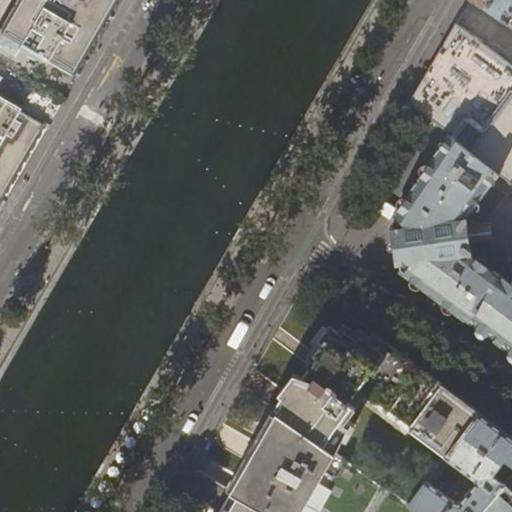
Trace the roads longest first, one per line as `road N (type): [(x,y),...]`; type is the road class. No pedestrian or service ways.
road 1 (residential): [(0,286),(166,0)]
road 2 (residential): [(124,511),(289,225)]
road 3 (residential): [(289,225),(511,390)]
road 4 (residential): [(289,225),(423,0)]
